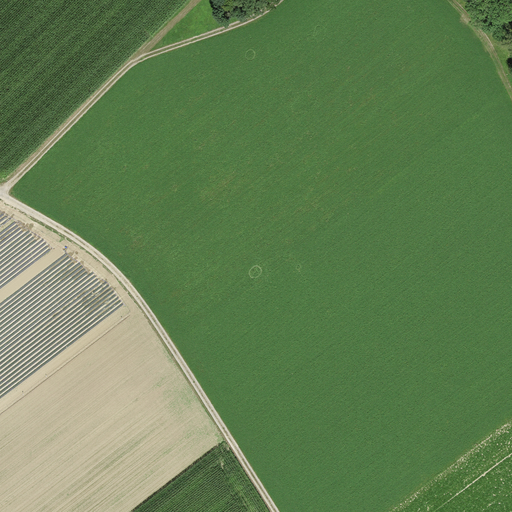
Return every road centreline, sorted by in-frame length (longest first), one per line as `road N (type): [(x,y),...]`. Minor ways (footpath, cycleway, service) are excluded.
road 1 (track): [(0,192),(53,221),(129,286),(273,511)]
road 2 (track): [(1,193),(130,63),(280,0)]
